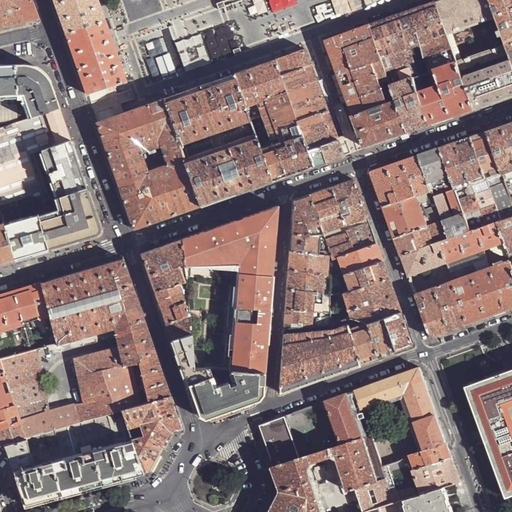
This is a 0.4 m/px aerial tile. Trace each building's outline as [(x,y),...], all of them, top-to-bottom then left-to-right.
[(32,0),(0,0),(0,27),(39,18),(32,0)] [(53,0),(65,34),(105,20),(100,7),(97,0),(53,0)] [(443,0),(436,2),(448,35),(469,27),(476,25),(497,18),(490,0),(443,0)] [(511,0),(490,0),(497,18),(498,18),(498,20),(507,43),(507,46),(511,58),(511,0)] [(219,10),(227,8),(225,4),(224,1),(217,4),(219,10)] [(404,14),(371,26),(389,75),(393,87),(393,86),(415,79),(420,77),(410,48),(421,44),(431,73),(458,64),(458,63),(457,61),(449,37),(448,35),(436,2),(404,14)] [(477,27),(498,20),(498,18),(497,18),(476,25),(477,27)] [(75,62),(87,95),(89,94),(114,85),(126,81),(123,73),(119,61),(114,46),(110,35),(106,24),(105,20),(65,34),(75,62)] [(498,20),(477,27),(481,39),(486,51),(507,43),(498,20)] [(346,92),(349,101),(385,89),(381,78),(389,75),(371,26),(367,27),(328,41),(346,92)] [(449,37),(470,30),(469,27),(448,35),(449,37)] [(474,41),(470,30),(449,37),(457,61),(477,54),(473,42),(474,41)] [(507,43),(486,51),(486,53),(507,46),(507,43)] [(511,96),(511,58),(507,46),(486,53),(478,56),(458,63),(458,64),(475,110),(481,108),(511,96)] [(236,57),(243,54),(242,51),(241,48),(234,50),(236,57)] [(287,55),(274,60),(301,136),(306,150),(337,139),(305,49),(304,49),(287,55)] [(477,54),(457,61),(458,63),(478,56),(477,54)] [(252,68),(233,74),(244,106),(257,102),(273,146),(301,136),(274,60),(252,68)] [(23,63),(16,64),(17,95),(23,94),(31,118),(60,108),(54,90),(51,82),(49,77),(45,73),(37,67),(31,64),(23,63)] [(16,64),(0,65),(0,95),(17,95),(16,64)] [(468,112),(475,110),(458,64),(431,73),(436,87),(425,91),(420,77),(415,79),(432,125),(441,122),(468,112)] [(183,160),(200,207),(241,192),(260,185),(271,181),(260,150),(244,106),(233,74),(223,78),(211,82),(206,84),(194,88),(172,96),(163,99),(185,160),(183,160)] [(422,128),(432,125),(415,79),(393,86),(399,102),(410,133),(422,128)] [(109,98),(117,95),(114,85),(89,94),(93,104),(109,98)] [(385,89),(349,101),(360,131),(366,148),(387,141),(410,133),(399,102),(390,105),(385,89)] [(23,94),(17,95),(19,122),(31,118),(23,94)] [(17,95),(0,95),(0,128),(19,122),(17,95)] [(185,160),(163,99),(137,108),(123,113),(99,122),(96,123),(133,228),(134,229),(139,228),(179,214),(200,207),(183,160),(185,160)] [(120,103),(111,106),(95,111),(99,122),(123,113),(120,103)] [(37,135),(66,124),(60,108),(31,118),(37,135)] [(511,123),(505,125),(488,132),(502,173),(506,183),(511,200),(511,123)] [(358,150),(366,148),(360,131),(337,139),(343,156),(351,153),(348,142),(355,139),(358,150)] [(478,135),(472,137),(486,178),(502,173),(488,132),(478,135)] [(303,170),(312,167),(306,150),(301,136),(273,146),(260,150),(271,181),(278,179),(303,170)] [(456,143),(486,226),(497,222),(501,220),(490,189),(488,184),(486,178),(472,137),(463,140),(456,143)] [(343,156),(337,139),(306,150),(312,167),(328,161),(343,156)] [(87,187),(71,140),(42,150),(59,197),(60,196),(87,187)] [(486,226),(456,143),(447,146),(441,148),(455,189),(470,232),(486,226)] [(442,193),(434,196),(435,200),(437,206),(443,221),(449,239),(470,232),(455,189),(441,148),(429,152),(419,156),(431,189),(444,185),(455,216),(451,217),(442,193)] [(416,196),(417,197),(420,205),(435,200),(434,196),(432,191),(431,189),(419,156),(404,161),(372,172),(377,187),(384,207),(416,196)] [(341,183),(330,187),(345,230),(352,227),(351,224),(354,223),(353,220),(346,222),(341,207),(361,201),(353,179),(341,183)] [(511,200),(506,183),(490,189),(501,220),(511,216),(511,200)] [(41,220),(49,249),(78,240),(98,234),(102,228),(87,187),(60,196),(65,213),(49,218),(41,220)] [(325,188),(308,194),(323,234),(331,254),(332,258),(336,257),(353,251),(345,230),(330,187),(325,188)] [(16,200),(18,204),(34,200),(33,194),(16,200)] [(323,234),(308,194),(306,195),(292,200),(290,233),(323,234)] [(437,206),(422,211),(420,205),(417,197),(416,196),(384,207),(386,212),(393,231),(396,238),(428,226),(443,221),(437,206)] [(363,206),(361,201),(341,207),(346,222),(353,220),(366,215),(363,206)] [(49,218),(45,202),(36,205),(39,214),(40,218),(41,220),(49,218)] [(195,234),(181,239),(184,262),(184,263),(187,279),(190,315),(192,333),(195,369),(207,369),(214,369),(231,369),(231,370),(265,372),(277,205),(242,218),(242,222),(237,221),(235,221),(235,220),(213,228),(195,234)] [(10,223),(11,226),(34,219),(34,216),(33,215),(10,221),(10,223)] [(366,215),(353,220),(354,223),(351,224),(352,227),(345,230),(353,251),(376,243),(370,227),(366,215)] [(511,261),(511,264),(511,216),(501,220),(497,222),(504,242),(510,258),(511,261)] [(6,227),(15,259),(49,249),(41,220),(40,218),(34,219),(11,226),(6,227)] [(428,226),(434,244),(440,242),(449,239),(443,221),(428,226)] [(511,264),(511,261),(505,262),(505,260),(495,263),(496,266),(492,267),(485,249),(504,242),(497,222),(486,226),(470,232),(449,239),(440,242),(447,262),(454,281),(469,323),(482,319),(511,307),(511,264)] [(0,263),(15,259),(6,227),(6,226),(0,227),(0,263)] [(402,256),(434,244),(428,226),(396,238),(400,250),(402,256)] [(323,234),(290,233),(289,242),(289,249),(327,254),(331,254),(323,234)] [(148,273),(154,291),(178,282),(184,280),(178,264),(184,262),(181,239),(166,245),(141,253),(148,273)] [(405,265),(409,276),(447,262),(440,242),(434,244),(402,256),(405,265)] [(378,250),(376,243),(353,251),(336,257),(342,273),(382,260),(378,250)] [(322,273),(328,274),(332,258),(331,254),(327,254),(289,249),(288,260),(287,269),(322,273)] [(58,344),(105,331),(115,328),(119,346),(107,350),(75,358),(81,383),(84,399),(85,402),(80,403),(75,404),(80,422),(89,419),(112,413),(122,410),(142,404),(140,397),(132,365),(140,363),(147,395),(149,402),(171,396),(158,358),(156,352),(151,338),(148,327),(145,319),(136,294),(125,261),(124,258),(122,259),(113,262),(58,278),(42,283),(50,315),(58,344)] [(385,267),(382,260),(342,273),(348,289),(388,277),(385,267)] [(315,310),(314,325),(330,323),(328,274),(322,273),(287,269),(286,290),(284,308),(315,310)] [(394,292),(388,277),(348,289),(342,291),(350,316),(350,317),(358,320),(364,322),(382,316),(400,310),(394,292)] [(431,337),(469,323),(454,281),(416,294),(424,317),(431,337)] [(161,309),(166,323),(189,315),(178,282),(154,291),(161,309)] [(0,295),(0,330),(50,315),(42,283),(28,287),(0,295)] [(283,328),(314,325),(315,310),(284,308),(283,320),(283,328)] [(412,344),(400,310),(382,316),(394,350),(405,346),(412,344)] [(169,332),(172,340),(192,333),(190,315),(189,315),(166,323),(169,332)] [(347,328),(359,324),(358,320),(350,317),(350,316),(344,318),(346,323),(347,328)] [(394,350),(382,316),(364,322),(359,324),(347,328),(359,363),(364,361),(384,354),(394,350)] [(310,380),(359,363),(347,328),(346,323),(331,328),(282,333),(281,356),(278,392),(310,380)] [(181,366),(188,385),(210,377),(207,369),(195,369),(192,333),(172,340),(181,366)] [(26,438),(54,430),(50,411),(49,406),(36,349),(0,358),(0,359),(4,374),(14,405),(24,439),(26,438)] [(511,365),(511,366),(511,369),(511,370),(506,372),(468,386),(482,424),(488,441),(508,496),(511,494),(511,365)] [(421,367),(399,375),(407,394),(427,450),(448,443),(433,403),(421,367)] [(210,377),(188,385),(197,412),(208,418),(213,416),(233,409),(248,403),(257,400),(264,390),(265,372),(231,370),(236,382),(229,384),(228,381),(219,384),(216,375),(210,377)] [(0,409),(14,405),(4,374),(0,375),(0,409)] [(328,400),(344,444),(365,437),(364,433),(372,430),(364,409),(407,394),(399,375),(356,391),(328,400)] [(147,395),(140,397),(142,404),(149,402),(147,395)] [(183,428),(171,396),(149,402),(142,404),(122,410),(124,416),(134,443),(144,472),(149,471),(172,433),(183,428)] [(279,418),(284,420),(322,407),(323,407),(328,400),(279,418)] [(328,400),(323,407),(337,447),(344,444),(328,400)] [(80,422),(75,404),(50,411),(54,430),(80,422)] [(0,409),(0,445),(5,444),(24,439),(14,405),(0,409)] [(134,443),(124,416),(114,419),(112,413),(89,419),(80,422),(54,430),(26,438),(36,469),(53,464),(93,454),(134,443)] [(279,418),(260,425),(275,467),(294,461),(291,452),(279,418)] [(291,452),(295,450),(284,420),(279,418),(291,452)] [(381,460),(393,456),(383,429),(371,433),(372,435),(381,460)] [(372,435),(365,437),(379,482),(387,479),(388,479),(383,467),(381,460),(372,435)] [(335,447),(332,448),(335,457),(339,459),(349,492),(357,489),(379,482),(365,437),(344,444),(337,447),(335,447)] [(36,469),(26,438),(24,439),(5,444),(15,474),(36,469)] [(291,452),(294,461),(312,455),(332,448),(335,447),(332,438),(295,450),(291,452)] [(134,443),(93,454),(101,483),(144,472),(134,443)] [(453,458),(448,443),(427,450),(412,455),(417,470),(453,458)] [(393,456),(381,460),(383,467),(401,462),(411,456),(409,450),(393,456)] [(101,483),(93,454),(53,464),(61,494),(101,483)] [(275,467),(283,490),(283,492),(272,511),(326,511),(323,501),(312,468),(315,463),(312,455),(294,461),(275,467)] [(415,470),(417,470),(412,455),(411,456),(401,462),(383,467),(388,479),(415,470)] [(417,470),(415,470),(423,494),(446,487),(454,484),(461,482),(453,458),(417,470)] [(15,474),(25,504),(61,494),(53,464),(36,469),(15,474)] [(388,479),(387,479),(395,503),(405,500),(423,494),(415,470),(388,479)] [(379,482),(357,489),(364,511),(367,511),(381,508),(395,503),(387,479),(379,482)] [(211,482),(213,489),(220,487),(217,480),(211,482)] [(423,494),(405,500),(407,504),(406,505),(408,511),(410,511),(409,511),(453,511),(446,487),(423,494)] [(349,492),(323,501),(326,511),(364,511),(357,489),(349,492)] [(395,503),(381,508),(381,511),(409,511),(410,511),(408,511),(406,505),(407,504),(405,500),(395,503)]
